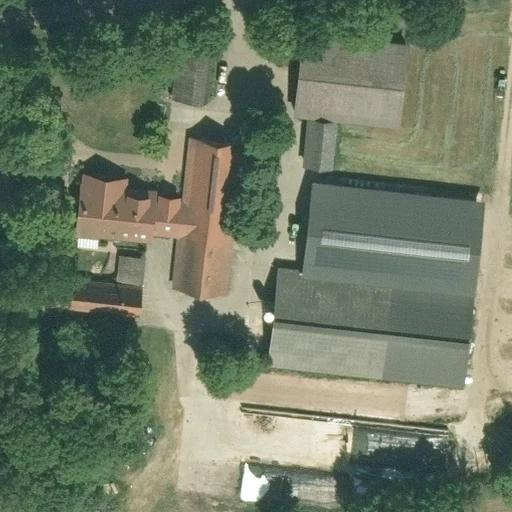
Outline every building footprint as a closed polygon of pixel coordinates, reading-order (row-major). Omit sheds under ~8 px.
[(309,36),(301,110),(403,121),(412,47),(309,36)] [(181,40),(174,109),(209,113),(216,43),(181,40)] [(293,245),(328,249),(343,129),(308,124),(293,245)] [(190,143),(186,201),(132,198),(134,178),(86,175),(82,242),(129,245),(129,241),(184,245),(181,287),(233,290),(242,146),(190,143)] [(146,262),(121,261),(120,275),(145,277),(146,262)] [(284,271),(274,365),(465,387),(476,293),(284,271)] [(63,275),(59,319),(142,326),(145,281),(63,275)]
